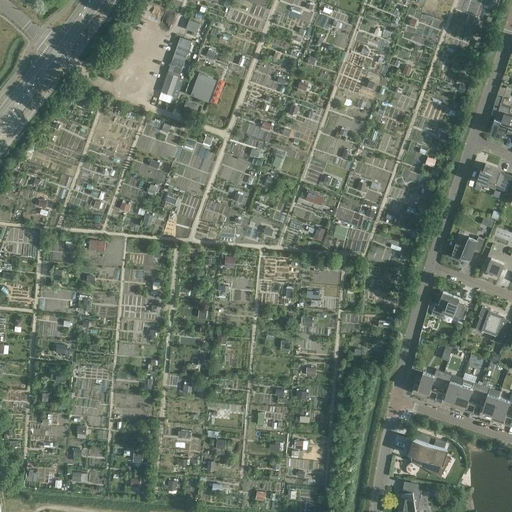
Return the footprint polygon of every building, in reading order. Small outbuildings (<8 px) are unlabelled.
[(198,23),(187,19),(184,28),(195,32),(198,23)] [(168,69),(180,73),(192,40),(180,36),(168,69)] [(182,82),(184,77),(167,72),(161,90),(172,94),(177,80),(182,82)] [(215,79),(197,73),(189,95),(207,101),(215,79)] [(510,106),(510,107),(500,104),(503,97),(502,96),(490,131),(507,137),(507,136),(501,134),(503,129),(511,131),(510,132),(511,132),(511,113),(509,112),(511,106),(510,106)] [(194,105),(184,101),(182,109),(192,112),(194,105)] [(511,176),(496,170),(497,167),(485,163),(483,168),(480,167),(476,179),(494,186),(495,184),(509,190),(508,192),(511,182),(511,176)] [(500,213),(493,210),(490,217),(497,219),(500,213)] [(493,221),(482,217),(480,223),(490,227),(493,221)] [(479,251),(484,238),(478,236),(476,239),(469,236),(466,241),(462,242),(462,243),(461,243),(461,244),(455,241),(451,255),(460,258),(461,256),(464,256),(465,256),(470,258),(473,248),(479,251)] [(510,254),(491,247),(486,259),(489,261),(486,268),(490,270),(500,274),(500,273),(499,273),(502,266),(511,269),(511,252),(510,254)] [(459,296),(456,295),(440,289),(440,290),(441,290),(438,297),(440,298),(438,303),(436,303),(432,312),(441,315),(443,311),(460,317),(465,305),(457,302),(459,296),(459,295),(459,296)] [(505,334),(510,320),(502,317),(503,315),(490,310),(491,308),(482,305),(478,315),(480,316),(475,328),(482,330),(483,328),(496,333),(493,339),(500,342),(503,334),(505,334)] [(439,385),(444,371),(436,368),(434,374),(423,370),(421,376),(416,374),(412,390),(429,396),(431,387),(429,387),(431,382),(439,385)] [(454,404),(461,383),(450,380),(452,374),(444,371),(439,385),(447,388),(446,392),(444,392),(441,400),(444,401),(444,403),(443,403),(443,404),(451,403),(454,404)] [(477,398),(481,383),(463,377),(461,383),(454,404),(456,405),(462,410),(462,409),(463,407),(466,408),(469,400),(467,399),(468,395),(477,398)] [(491,417),(498,396),(488,392),(490,386),(481,383),(477,398),(485,400),(483,405),(481,404),(479,412),(482,413),(481,416),(488,416),(491,417)] [(511,409),(511,393),(509,399),(498,396),(491,417),(494,418),(500,422),(500,420),(504,421),(506,413),(505,412),(506,408),(511,409)] [(432,447),(427,445),(428,443),(410,437),(406,449),(412,451),(412,453),(412,461),(409,461),(407,463),(406,466),(405,468),(407,471),(409,473),(407,471),(406,468),(406,466),(408,463),(410,462),(412,461),(415,462),(439,475),(440,475),(438,474),(447,456),(449,457),(449,456),(442,454),(445,447),(433,443),(432,447)] [(441,492),(442,486),(426,483),(425,489),(441,492)] [(418,506),(421,489),(403,486),(402,492),(398,493),(399,498),(398,498),(398,499),(401,499),(398,511),(415,511),(415,507),(419,507),(419,506),(418,506)]
